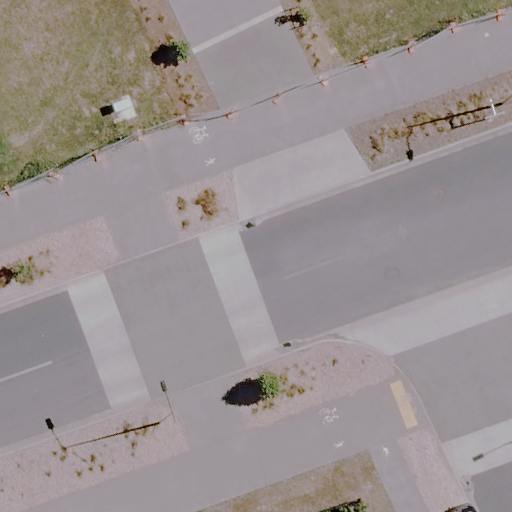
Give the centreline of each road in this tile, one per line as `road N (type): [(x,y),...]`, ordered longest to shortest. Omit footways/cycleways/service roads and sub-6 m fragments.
road 1 (residential): [(0,382),(335,257)]
road 2 (residential): [(511,496),(392,238)]
road 3 (residential): [(216,0),(335,257)]
road 4 (residential): [(392,238),(511,196)]
